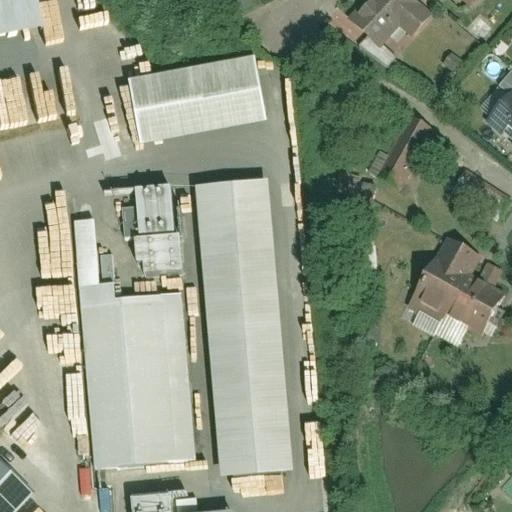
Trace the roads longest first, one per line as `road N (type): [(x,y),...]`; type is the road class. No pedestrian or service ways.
road 1 (unknown): [(0,204),(232,156),(271,163),(309,511)]
road 2 (unknown): [(0,289),(84,502)]
